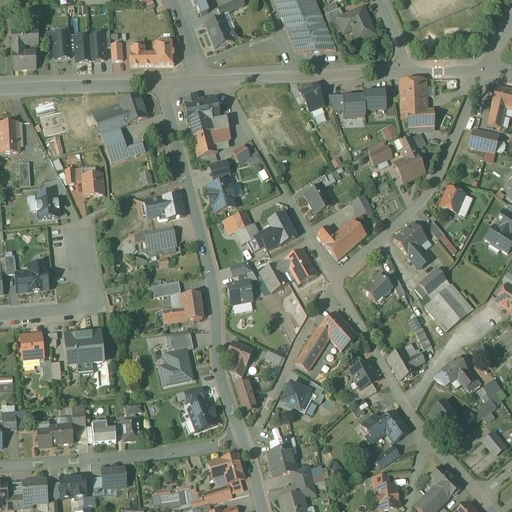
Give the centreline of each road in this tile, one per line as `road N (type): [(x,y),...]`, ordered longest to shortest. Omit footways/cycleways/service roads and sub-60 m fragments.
road 1 (residential): [(162,77),(212,274),(220,363),(244,434)]
road 2 (residential): [(481,70),(420,203),(334,276)]
road 3 (residential): [(0,467),(157,454),(244,434)]
road 4 (residential): [(407,71),(222,74)]
road 5 (residential): [(334,276),(244,434)]
road 6 (residential): [(162,77),(0,83)]
road 7 (residential): [(408,414),(334,276)]
road 8 (residential): [(88,238),(91,285),(83,299),(0,315)]
road 9 (residential): [(408,414),(438,360),(489,316)]
